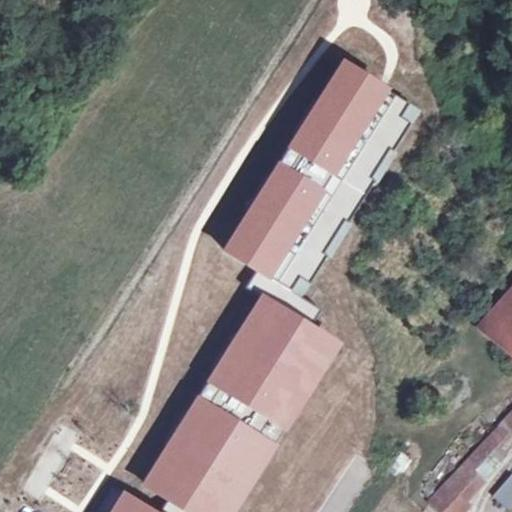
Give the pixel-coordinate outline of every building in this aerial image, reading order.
[(511,289),(479,325),(480,326),(499,342),(511,326),(511,289)] [(511,326),(499,342),(497,343),(511,356),(511,326)] [(437,511),(470,478),(460,467),(426,503),(436,511),(437,511)] [(511,473),(491,494),(506,509),(511,503),(511,473)] [(152,511),(114,489),(100,511),(152,511)]
